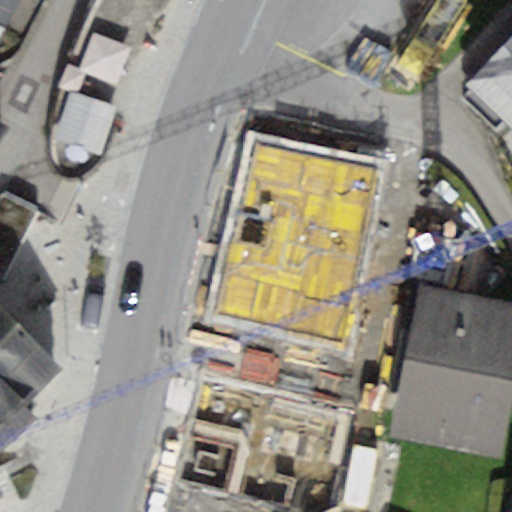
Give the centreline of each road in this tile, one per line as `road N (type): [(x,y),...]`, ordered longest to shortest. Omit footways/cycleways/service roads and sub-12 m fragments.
road 1 (tertiary): [(234,0),(93,511)]
road 2 (residential): [(0,187),(68,0)]
